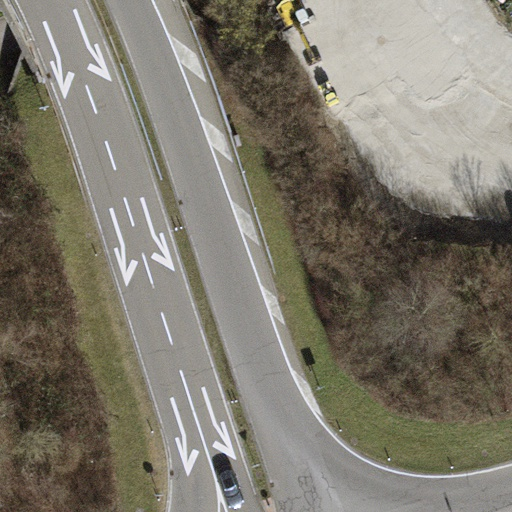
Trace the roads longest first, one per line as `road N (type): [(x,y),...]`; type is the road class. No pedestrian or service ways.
road 1 (motorway): [(322,511),(131,0)]
road 2 (motorway): [(48,0),(97,114),(225,511)]
